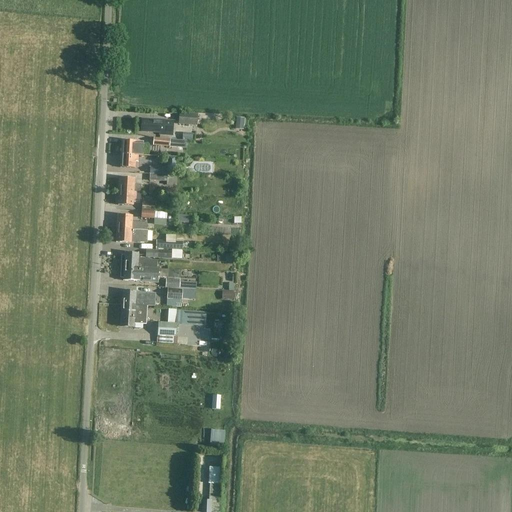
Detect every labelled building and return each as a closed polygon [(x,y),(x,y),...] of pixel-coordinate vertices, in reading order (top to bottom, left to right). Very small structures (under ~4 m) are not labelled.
[(195,125),(196,114),(178,113),(178,124),(195,125)] [(140,132),(147,132),(158,133),(158,135),(171,136),(172,121),(141,119),(140,132)] [(154,138),(153,146),(169,148),(170,140),(154,138)] [(138,155),(138,156),(141,156),(142,142),(138,142),(121,141),(121,155),(138,155)] [(182,141),(181,149),(193,150),(194,142),(182,141)] [(138,155),(121,155),(120,168),(135,169),(135,162),(137,162),(138,156),(138,155)] [(149,181),(166,182),(166,186),(174,187),(175,175),(167,175),(167,176),(149,175),(149,181)] [(119,178),(119,192),(135,193),(139,193),(140,185),(134,185),(134,179),(119,178)] [(135,200),(135,193),(119,192),(118,205),(132,206),(132,200),(135,200)] [(141,211),(153,212),(154,204),(142,203),(141,211)] [(117,215),(117,229),(147,230),(147,224),(131,223),(131,216),(117,215)] [(146,243),(147,230),(117,229),(116,242),(130,243),(146,243)] [(155,249),(176,250),(193,251),(193,244),(182,244),(182,242),(176,242),(156,241),(155,249)] [(145,250),(145,258),(171,259),(172,251),(145,250)] [(124,253),(124,267),(157,269),(157,262),(143,261),(143,259),(137,258),(138,254),(124,253)] [(168,270),(157,269),(124,267),(123,281),(157,283),(158,278),(168,279),(168,270)] [(196,284),(188,283),(179,283),(179,280),(166,279),(165,288),(179,289),(179,288),(188,289),(193,289),(194,289),(195,289),(196,284)] [(121,305),(137,306),(137,301),(140,301),(140,297),(135,297),(135,291),(122,290),(121,305)] [(168,290),(167,300),(182,301),(182,291),(168,290)] [(137,306),(121,305),(120,327),(133,328),(133,324),(145,325),(146,306),(137,306)] [(175,337),(176,324),(157,323),(156,336),(175,337)] [(219,410),(223,410),(224,396),(213,396),(212,410),(219,410)] [(202,501),(201,511),(210,511),(211,501),(202,501)] [(211,501),(210,511),(219,511),(220,502),(211,501)]
